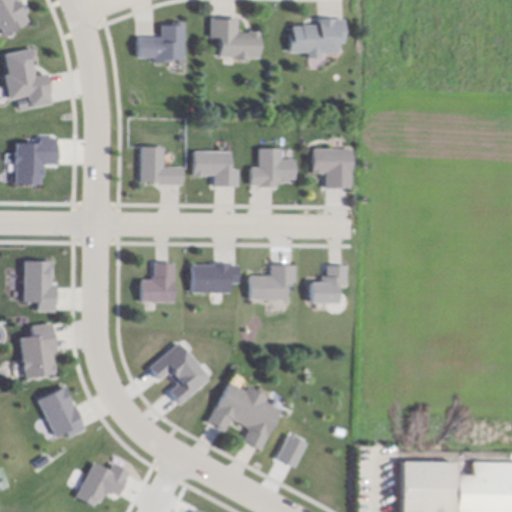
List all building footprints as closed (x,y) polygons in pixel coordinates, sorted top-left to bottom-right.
[(0,0),(22,0),(16,4),(19,9),(21,7),(26,16),(24,18),(28,24),(3,38),(0,32),(0,0)] [(210,39),(211,21),(219,21),(219,19),(238,19),(237,35),(249,35),(249,32),(261,32),(260,38),(259,38),(259,59),(250,59),(250,61),(234,61),(234,58),(219,58),(219,39),(210,39)] [(345,21),(345,44),(338,44),(338,54),(321,54),(321,59),(308,59),(308,54),(290,54),(290,35),(293,35),(293,27),(302,27),(302,26),(319,26),(319,23),(318,23),(318,20),(337,20),(337,21),(345,21)] [(184,24),(183,54),(187,54),(187,75),(177,75),(177,64),(154,64),(154,60),(137,60),(137,39),(161,39),(161,27),(171,27),(172,24),(184,24)] [(8,103),(3,78),(8,78),(4,56),(32,51),(34,62),(31,63),(34,78),(47,76),(50,95),(49,95),(51,106),(29,110),(27,99),(25,99),(27,109),(18,110),(16,101),(8,103)] [(140,185),(140,149),(162,150),(162,169),(181,169),(181,187),(160,187),(160,185),(140,185)] [(258,151),(281,151),(281,162),(294,163),(294,182),(280,182),(280,185),(276,185),(276,190),(258,190),(258,188),(250,188),(250,170),(258,170),(258,151)] [(311,152),(350,153),(350,174),(351,174),(350,192),(325,192),(325,176),(321,176),(321,177),(310,177),(310,173),(311,173),(311,152)] [(193,154),(230,154),(230,172),(237,172),(237,189),(213,189),(213,178),(204,178),(204,179),(193,179),(193,154)] [(172,298),(140,298),(140,276),(150,276),(150,273),(153,273),(153,259),(173,259),(173,278),(172,278),(172,298)] [(229,289),(190,288),(190,260),(212,261),(212,259),(229,259),(229,261),(238,261),(238,279),(229,279),(229,289)] [(22,301),(33,301),(33,311),(53,311),(53,261),(22,261),(22,301)] [(285,296),(248,295),(249,272),(269,272),(270,261),(294,261),(294,279),(286,279),(285,296)] [(337,298),(310,297),(310,277),(321,277),(321,272),(326,272),(326,261),(346,262),(345,280),(337,280),(337,298)] [(29,321),(50,318),(52,330),(53,330),(55,346),(51,347),(53,369),(51,370),(51,369),(24,373),(23,365),(22,365),(20,352),(21,352),(19,333),(31,331),(29,321)] [(207,418),(230,379),(245,388),(248,383),(267,393),(264,398),(280,407),(268,430),(269,430),(259,447),(243,437),(249,426),(234,417),(233,417),(230,416),(224,427),(211,419),(210,420),(207,418)] [(82,428),(64,387),(35,400),(54,441),(82,428)] [(399,511),(401,456),(454,456),(454,469),(471,470),(471,458),(511,458),(511,507),(453,507),(453,510),(418,510),(418,511),(399,511)]
